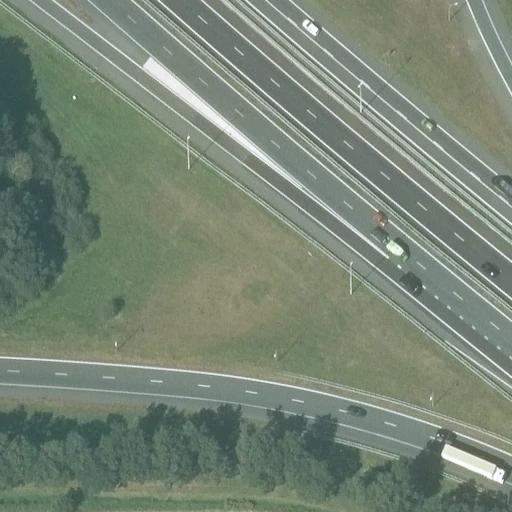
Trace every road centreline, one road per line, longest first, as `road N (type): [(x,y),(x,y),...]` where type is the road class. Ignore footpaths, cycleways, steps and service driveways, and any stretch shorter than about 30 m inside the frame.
road 1 (motorway): [(0,371),(244,390),(341,407),(511,469)]
road 2 (motorway): [(34,0),(392,245)]
road 3 (motorway): [(511,278),(185,0)]
road 4 (motorway): [(108,0),(392,245)]
road 5 (motorway): [(511,204),(271,0)]
road 6 (motorway): [(392,245),(511,340)]
